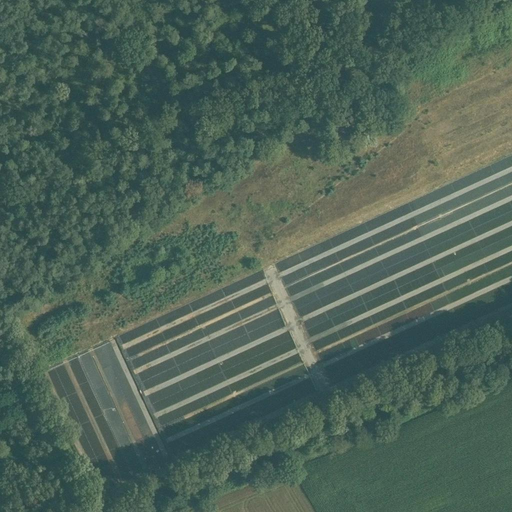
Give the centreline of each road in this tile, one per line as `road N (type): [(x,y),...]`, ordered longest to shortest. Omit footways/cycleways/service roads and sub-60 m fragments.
road 1 (track): [(511,312),(99,505)]
road 2 (unclassified): [(119,0),(152,73),(202,112),(317,92),(383,63),(486,0)]
road 3 (track): [(190,109),(0,202)]
